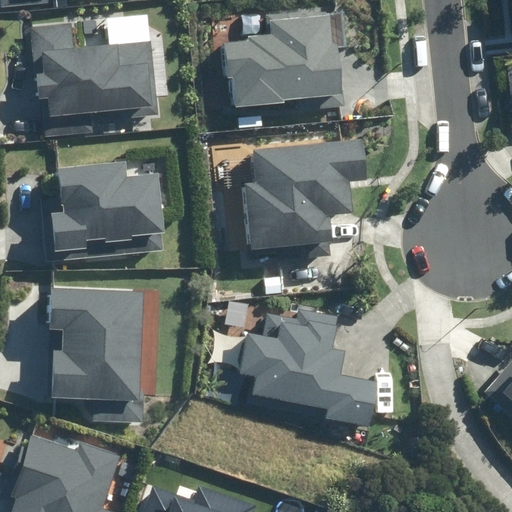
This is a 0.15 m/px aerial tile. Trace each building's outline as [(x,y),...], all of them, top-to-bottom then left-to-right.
[(270,39),(220,44),(224,81),(228,81),(231,111),(342,100),(336,48),(331,49),(327,16),(269,22),(270,39)] [(71,26),(29,27),(29,60),(42,60),(41,76),(34,75),(34,101),(47,101),(47,120),(155,109),(149,44),(71,50),(71,26)] [(360,144),(252,149),(254,185),(242,185),(244,252),(329,249),(328,216),(347,216),(346,185),(361,184),(360,144)] [(122,166),(55,173),(58,214),(48,215),(51,256),(83,254),(82,242),(102,240),(103,244),(132,241),(132,238),(160,236),(155,179),(123,182),(122,166)] [(142,295),(46,290),(46,331),(61,332),(60,354),(49,353),(47,399),(92,401),(91,423),(139,425),(141,392),(137,392),(142,295)] [(341,351),(332,351),(333,313),(295,309),(294,316),(263,314),(261,337),(274,338),(273,342),(240,339),(236,377),(250,378),(248,398),(322,408),(321,424),(369,425),(370,379),(341,378),(341,351)] [(511,359),(485,392),(511,416),(511,359)] [(107,511),(102,510),(120,455),(81,442),(78,449),(33,435),(13,496),(19,498),(14,511),(107,511)] [(426,438),(407,438),(407,463),(425,464),(426,438)] [(146,511),(252,511),(256,503),(199,484),(193,500),(155,487),(146,511)]
